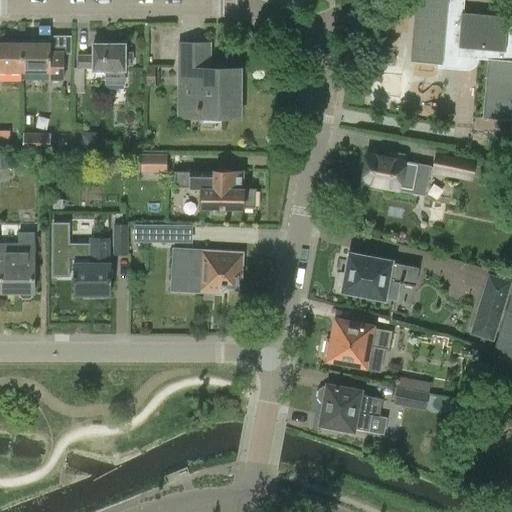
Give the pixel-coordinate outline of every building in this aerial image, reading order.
[(410,60),(410,61),(442,64),(454,65),(458,64),(462,61),(463,58),(487,60),(483,118),(511,120),(511,18),(508,18),(508,16),(507,16),(507,17),(465,13),(465,12),(463,12),(464,0),(416,0),(415,27),(413,27),(413,28),(414,28),(412,60),(410,60)] [(0,72),(24,73),(24,45),(0,44),(0,72)] [(52,54),(52,45),(24,45),(24,73),(52,73),(52,80),(65,81),(65,54),(52,54)] [(134,54),(127,54),(128,45),(95,45),(95,57),(79,57),(79,69),(94,69),(94,71),(106,71),(106,84),(125,84),(125,72),(127,72),(127,65),(134,65),(134,54)] [(242,118),(243,70),(210,70),(210,47),(182,47),(181,118),(242,118)] [(51,150),(51,133),(24,133),(24,150),(51,150)] [(363,184),(368,184),(367,188),(381,191),(382,187),(425,195),(431,166),(369,154),(363,184)] [(472,181),(476,162),(436,154),(434,166),(433,173),(472,181)] [(140,156),(140,172),(166,172),(166,156),(140,156)] [(245,173),(204,172),(176,171),(176,189),(204,190),(203,209),(256,210),(256,190),(245,189),(245,173)] [(128,256),(128,225),(114,225),(114,255),(128,256)] [(163,226),(136,226),(136,240),(163,241),(163,226)] [(32,292),(36,292),(36,245),(35,245),(35,231),(19,231),(18,246),(1,246),(0,229),(0,268),(2,269),(3,292),(20,292),(20,296),(23,298),(29,298),(32,296),(32,292)] [(110,264),(110,263),(111,238),(93,238),(93,263),(75,264),(75,281),(77,281),(77,295),(111,295),(112,264),(110,264)] [(198,250),(174,249),(172,276),(201,278),(200,292),(226,294),(227,288),(237,288),(237,278),(241,278),(242,259),(222,258),(223,252),(203,250),(202,253),(198,253),(198,250)] [(414,282),(416,270),(391,265),(391,262),(350,254),(347,273),(340,272),(337,287),(344,289),(344,291),(397,301),(401,280),(414,282)] [(494,342),(511,281),(488,273),(476,313),(470,334),(494,342)] [(511,292),(508,309),(506,309),(493,351),(491,358),(511,364),(511,292)] [(381,368),(385,349),(388,349),(391,332),(371,328),(338,322),(333,344),(330,343),(327,356),(331,356),(331,358),(381,368)] [(358,393),(325,386),(318,390),(317,397),(322,404),(326,404),(323,423),(352,428),(355,411),(380,416),(383,399),(358,394),(358,393)] [(425,411),(429,393),(398,387),(394,405),(425,411)]
